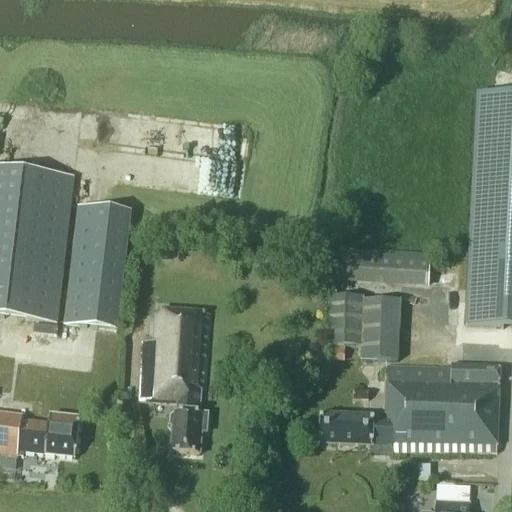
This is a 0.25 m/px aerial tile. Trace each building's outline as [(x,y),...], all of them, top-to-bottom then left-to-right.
[(411,64),(405,124),(453,128),(459,69),(411,64)] [(511,100),(479,99),(468,331),(511,333),(511,100)] [(74,178),(0,169),(0,319),(57,326),(74,178)] [(132,215),(77,208),(63,327),(118,333),(132,215)] [(430,256),(337,250),(335,284),(429,289),(430,256)] [(364,299),(326,298),(324,347),(360,348),(360,361),(398,362),(401,302),(364,301),(364,299)] [(152,342),(141,342),(138,403),(146,403),(146,405),(177,407),(177,414),(174,413),(174,417),(171,419),(171,426),(173,428),(171,453),(200,454),(201,433),(206,434),(207,416),(200,415),(201,392),(205,392),(209,323),(211,323),(211,315),(204,314),(204,313),(157,310),(157,311),(153,311),(152,342)] [(319,447),(370,449),(370,456),(495,455),(498,368),(450,366),(450,371),(385,368),(383,414),(369,414),(370,392),(352,391),(352,401),(362,402),(361,418),(320,416),(319,447)] [(0,458),(23,461),(24,456),(24,455),(73,461),(78,420),(50,417),(49,426),(30,424),(31,419),(0,415),(0,458)] [(430,467),(405,467),(405,484),(430,484),(430,467)]
